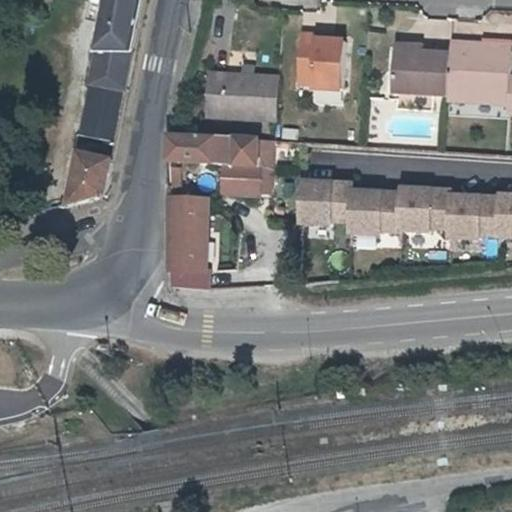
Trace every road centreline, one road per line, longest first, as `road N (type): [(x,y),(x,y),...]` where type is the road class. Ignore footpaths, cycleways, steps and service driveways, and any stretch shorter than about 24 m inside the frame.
road 1 (secondary): [(94,289),(168,328),(205,331),(511,313)]
road 2 (primary): [(94,289),(135,215),(170,0)]
road 3 (residential): [(511,174),(315,160)]
road 4 (residential): [(326,511),(511,478)]
